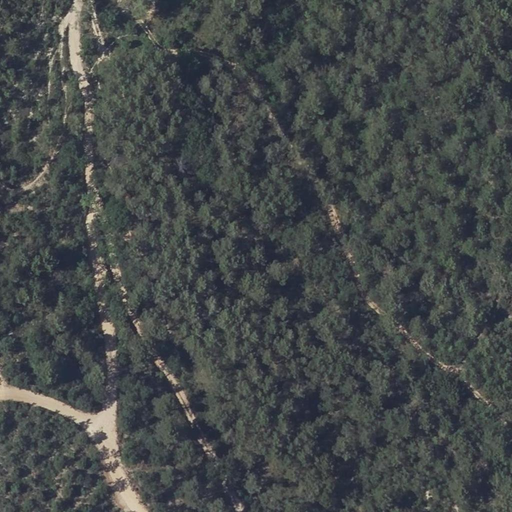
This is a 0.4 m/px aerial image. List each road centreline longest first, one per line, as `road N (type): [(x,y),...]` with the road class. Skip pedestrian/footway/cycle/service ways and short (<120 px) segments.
road 1 (track): [(0,393),(21,391),(106,420),(118,361),(90,204),(92,90),(75,14),(66,18),(62,52),(68,125),(60,152),(48,176),(25,190),(0,186)]
road 2 (track): [(239,511),(149,350),(91,209)]
